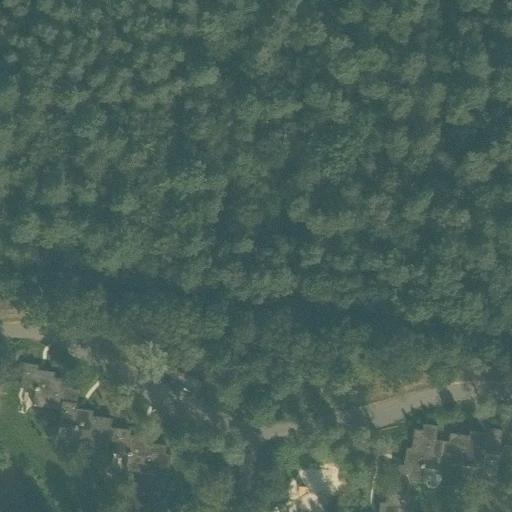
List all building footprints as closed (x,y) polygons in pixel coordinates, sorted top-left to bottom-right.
[(24,364),(21,384),(20,389),(35,391),(33,406),(61,411),(62,402),(77,405),(79,391),(73,390),(74,382),(54,379),(55,374),(38,371),(38,366),(24,364)] [(115,444),(117,430),(111,429),(112,420),(93,417),(94,412),(76,410),(77,405),(62,402),(61,411),(59,428),(74,430),(72,445),(101,449),(102,442),(115,444)] [(439,471),(441,457),(443,442),(436,441),(438,428),(423,426),(423,432),(414,431),(411,450),(406,449),(404,467),(399,466),(397,481),(412,483),(422,484),(424,469),(439,471)] [(126,472),(140,474),(155,476),(156,469),(170,471),(172,456),(166,456),(167,447),(147,444),(148,439),(130,436),(131,432),(117,430),(115,444),(113,455),(128,457),(126,472)] [(449,443),(443,442),(441,457),(454,459),(453,466),(482,470),(484,455),(499,457),(503,432),(488,430),(487,434),(470,432),(469,437),(450,434),(449,443)] [(163,511),(165,503),(160,502),(163,483),(154,481),(155,476),(140,474),(138,487),(131,486),(127,511),(163,511)] [(412,483),(397,481),(396,486),(388,485),(385,504),(380,504),(378,511),(414,511),(417,497),(410,496),(412,483)]
